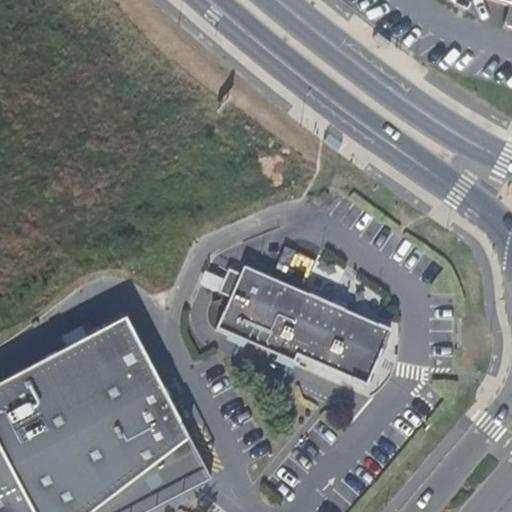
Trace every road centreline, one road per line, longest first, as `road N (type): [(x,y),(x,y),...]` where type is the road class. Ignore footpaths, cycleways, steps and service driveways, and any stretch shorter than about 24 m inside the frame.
road 1 (primary): [(208,0),(511,231)]
road 2 (primary): [(511,167),(435,122),(279,0)]
road 3 (tertiary): [(511,407),(422,511)]
